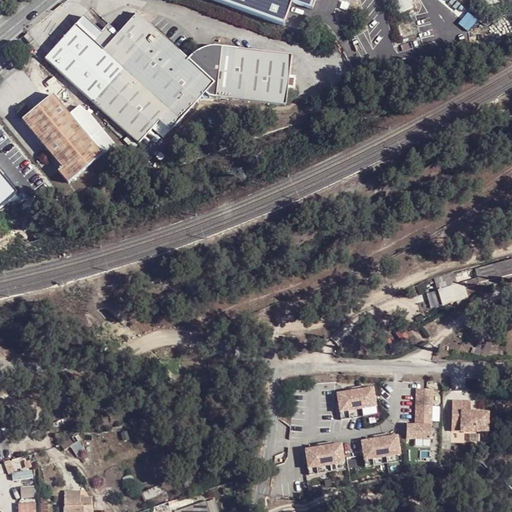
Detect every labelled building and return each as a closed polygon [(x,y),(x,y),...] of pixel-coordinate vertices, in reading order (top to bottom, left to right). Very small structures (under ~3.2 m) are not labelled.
[(198,0),(278,30),(290,5),(310,11),(314,0),(198,0)] [(408,0),(390,0),(393,6),(395,8),(397,16),(413,9),(408,0)] [(210,95),(286,103),(288,86),(289,77),(293,55),(234,46),(222,45),(211,45),(204,47),(195,51),(188,57),(136,13),(117,33),(108,24),(101,32),(83,17),(45,58),(139,143),(153,128),(164,138),(198,101),(205,92),(210,95)] [(373,33),(371,28),(368,30),(357,35),(358,39),(359,41),(370,34),(373,33)] [(26,35),(23,38),(29,45),(32,41),(26,35)] [(68,115),(52,96),(20,122),(60,170),(55,173),(66,186),(101,158),(68,115)] [(78,107),(68,115),(101,158),(113,149),(88,117),(78,107)] [(163,159),(159,153),(153,159),(158,164),(163,159)] [(511,276),(511,259),(491,265),(496,282),(511,276)] [(437,295),(459,288),(456,276),(432,282),(437,295)] [(477,283),(459,288),(437,295),(440,311),(466,306),(463,294),(479,290),(477,283)] [(294,341),(285,341),(284,351),(294,351),(294,341)] [(371,390),(336,396),(339,414),(374,408),(371,390)] [(417,390),(415,421),(432,422),(433,391),(417,390)] [(469,401),(451,401),(450,431),(487,432),(487,413),(469,412),(469,401)] [(374,408),(339,414),(340,422),(376,416),(374,408)] [(415,426),(407,426),(406,440),(431,440),(431,427),(415,426)] [(74,436),(60,444),(64,449),(77,441),(74,436)] [(396,438),(361,445),(364,463),(400,456),(396,438)] [(340,447),(305,454),(308,472),(344,466),(340,447)] [(400,456),(364,463),(366,470),(401,464),(400,456)] [(344,466),(308,472),(310,480),(345,473),(344,466)] [(30,486),(17,488),(17,497),(30,496),(30,486)] [(111,511),(112,507),(104,506),(103,511),(91,510),(92,495),(81,494),(81,492),(65,491),(64,511),(66,511),(111,511)] [(39,495),(39,511),(46,511),(47,495),(39,495)] [(209,511),(207,502),(175,511),(209,511)] [(19,504),(19,511),(31,511),(31,503),(19,504)]
